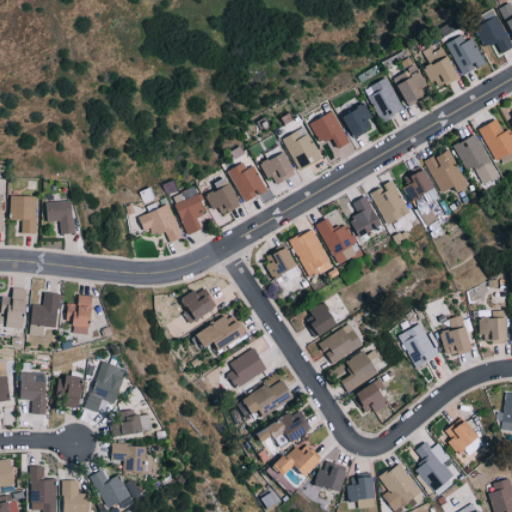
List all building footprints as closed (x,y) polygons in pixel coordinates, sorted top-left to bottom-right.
[(499,8),(511,34),(511,9),(509,3),(499,8)] [(511,48),(511,46),(493,9),(481,15),(485,23),(474,28),(483,48),(495,42),(501,54),(511,48)] [(464,42),(462,36),(447,42),(460,75),(484,65),(473,38),(464,42)] [(459,78),(444,47),(432,52),(430,47),(422,51),(429,65),(425,67),(436,89),(459,78)] [(414,61),(404,65),(407,72),(396,77),(406,105),(427,97),(414,61)] [(382,119),(401,113),(390,78),(370,84),(382,119)] [(372,130),(368,119),(372,118),(367,105),(344,114),(352,137),(372,130)] [(332,138),(338,149),(349,143),(332,110),(308,123),(319,144),(332,138)] [(502,132),(497,120),(479,128),(494,161),(511,152),(511,135),(509,129),(502,132)] [(320,161),(305,127),(282,137),(297,171),(320,161)] [(482,185),(497,178),(477,134),(453,145),(464,171),(474,167),(482,185)] [(424,162),(440,193),(455,186),(458,192),(468,187),(449,150),(424,162)] [(260,164),(267,179),(273,177),(276,184),(295,174),(285,152),(260,164)] [(226,172),(246,203),(266,190),(246,159),(226,172)] [(212,210),(217,208),(220,215),(240,206),(227,177),(214,183),(216,189),(204,195),(212,210)] [(370,192),(385,225),(408,214),(393,181),(370,192)] [(202,230),(197,216),(205,213),(196,187),(172,195),(185,235),(202,230)] [(21,220),(20,233),(35,233),(36,196),(9,196),(8,220),(21,220)] [(359,237),(381,225),(366,196),(352,203),(358,215),(350,219),(359,237)] [(46,222),(58,220),(60,234),(74,233),(71,200),(44,202),(46,222)] [(143,231),(149,228),(152,236),(165,231),(169,242),(181,238),(169,205),(138,216),(143,231)] [(335,266),(354,258),(353,256),(359,253),(346,224),(333,229),(328,219),(317,223),(335,266)] [(331,266),(311,229),(289,241),(309,278),(331,266)] [(283,280),(281,275),(297,268),(288,247),(266,257),(269,264),(266,265),(274,284),(283,280)] [(26,289),(12,288),(11,297),(2,296),(1,315),(6,315),(5,328),(24,328),(26,289)] [(187,311),(183,313),(190,324),(216,308),(205,289),(197,293),(195,290),(180,299),(187,311)] [(61,294),(44,292),(42,305),(33,304),(29,334),(43,337),(44,326),(55,328),(61,294)] [(92,295),(78,295),(78,304),(66,303),(65,321),(73,321),(73,333),(91,334),(92,295)] [(311,316),(308,317),(315,336),(336,327),(325,302),(308,309),(311,316)] [(481,342),(506,341),(506,310),(491,311),(491,317),(480,317),(481,342)] [(213,345),(216,350),(246,335),(235,313),(197,333),(205,349),(213,345)] [(470,351),(463,316),(448,319),(450,330),(440,331),(444,356),(470,351)] [(398,334),(413,369),(436,358),(421,324),(398,334)] [(330,363),(362,346),(351,325),(318,341),(330,363)] [(267,372),(256,349),(223,364),(234,387),(267,372)] [(352,374),(341,381),(348,392),(378,373),(363,350),(344,363),(352,374)] [(127,370),(103,360),(84,408),(97,413),(102,399),(114,404),(127,370)] [(45,414),(47,382),(33,381),(34,373),(21,372),(19,400),(31,400),(31,414),(45,414)] [(0,401),(9,400),(5,375),(0,376),(0,401)] [(83,378),(57,376),(56,395),(66,396),(65,407),(81,408),(83,378)] [(268,389),(265,384),(237,404),(247,418),(257,410),(263,417),(292,395),(281,380),(268,389)] [(375,413),(391,403),(377,381),(353,396),(364,414),(372,408),(375,413)] [(503,412),(496,412),(495,420),(501,421),(500,430),(511,430),(511,394),(504,394),(503,412)] [(149,414),(134,416),(133,411),(127,412),(128,421),(109,424),(111,437),(151,432),(149,414)] [(292,443),(312,433),(301,411),(257,431),(262,442),(274,437),(277,442),(289,437),(292,443)] [(459,456),(480,439),(462,417),(444,431),(451,439),(448,442),(459,456)] [(305,478),(323,462),(303,440),(275,466),(284,476),(295,466),(305,478)] [(414,450),(422,461),(414,468),(432,493),(453,478),(441,462),(448,458),(437,443),(430,448),(426,442),(414,450)] [(152,455),(144,455),(144,445),(112,444),(111,460),(123,460),(123,472),(152,473),(152,455)] [(0,460),(0,492),(0,486),(14,485),(11,459),(0,460)] [(340,492),(348,470),(323,462),(316,484),(340,492)] [(392,511),(393,511),(420,493),(399,463),(378,478),(388,491),(381,496),(392,511)] [(44,465),(29,465),(30,509),(42,509),(41,511),(55,511),(55,478),(44,478),(44,465)] [(91,475),(105,507),(129,497),(119,475),(107,481),(102,470),(91,475)] [(347,478),(348,501),(375,499),(374,477),(347,478)] [(89,511),(90,493),(78,492),(78,480),(63,479),(61,511),(89,511)] [(494,492),(488,493),(492,511),(511,511),(511,485),(510,479),(492,483),(494,492)] [(0,496),(0,511),(17,511),(16,500),(1,502),(0,496)] [(480,511),(476,502),(455,511),(480,511)]
